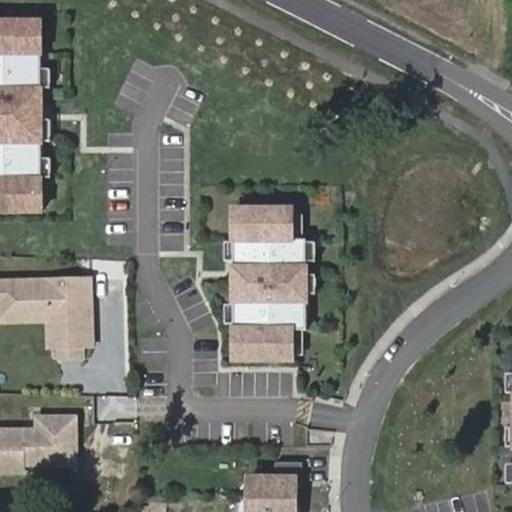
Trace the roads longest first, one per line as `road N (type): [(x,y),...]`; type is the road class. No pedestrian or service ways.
road 1 (residential): [(511,268),(402,353),(379,388),(365,425),(364,511)]
road 2 (tertiary): [(293,0),(511,116)]
